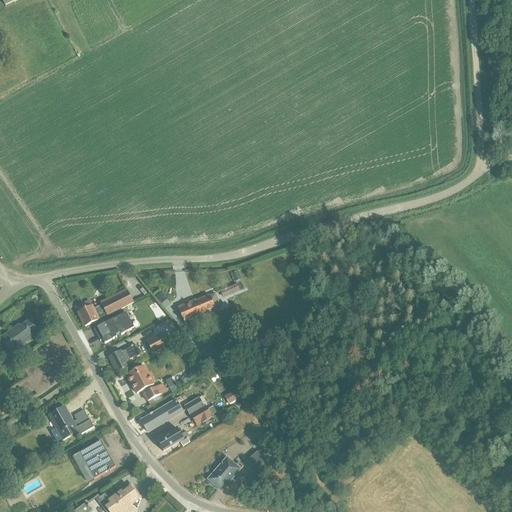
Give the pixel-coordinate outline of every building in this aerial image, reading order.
[(237,285),(221,292),(224,299),(240,292),(237,285)] [(85,328),(133,304),(128,292),(101,305),(102,306),(98,308),(94,311),(89,301),(76,308),(85,328)] [(162,293),(156,298),(162,305),(167,301),(162,293)] [(184,323),(197,318),(198,319),(216,311),(216,310),(221,308),(215,294),(178,310),(184,323)] [(127,314),(94,330),(100,342),(104,340),(106,343),(104,344),(105,345),(117,338),(116,336),(120,334),(121,336),(134,329),(127,314)] [(39,333),(30,321),(16,332),(15,330),(0,340),(10,354),(39,333)] [(149,347),(142,351),(146,359),(153,355),(153,356),(169,348),(168,345),(177,341),(174,336),(170,339),(167,333),(163,335),(162,334),(146,342),(149,347)] [(231,357),(210,333),(199,342),(220,366),(231,357)] [(123,350),(133,346),(129,339),(120,344),(123,350)] [(121,351),(108,358),(117,374),(129,368),(127,362),(141,355),(136,346),(122,353),(121,351)] [(190,362),(190,373),(202,374),(202,363),(190,362)] [(144,391),(145,394),(143,395),(147,403),(148,403),(161,396),(167,393),(163,385),(150,391),(149,388),(155,385),(155,384),(156,383),(151,373),(149,374),(145,366),(127,376),(137,395),(144,391)] [(216,374),(210,378),(213,383),(219,379),(216,374)] [(175,376),(168,379),(172,391),(179,388),(175,376)] [(232,393),(225,397),(229,405),(236,401),(232,393)] [(161,396),(148,403),(150,407),(163,400),(161,396)] [(190,416),(210,404),(208,402),(206,403),(203,397),(199,399),(199,398),(184,407),(190,416)] [(148,434),(183,413),(176,401),(143,421),(145,424),(143,426),(148,434)] [(210,404),(190,416),(197,427),(213,418),(212,416),(217,414),(211,403),(210,404)] [(0,413),(2,417),(12,411),(8,405),(0,409),(0,413)] [(78,433),(80,437),(94,429),(90,422),(85,412),(84,412),(85,414),(75,419),(75,418),(74,418),(80,427),(77,429),(64,408),(49,416),(56,429),(51,432),(57,444),(62,441),(63,442),(78,433)] [(47,430),(41,433),(48,444),(54,441),(47,430)] [(157,443),(159,448),(160,447),(163,453),(184,441),(178,430),(157,443)] [(90,485),(94,482),(94,481),(116,469),(109,456),(101,443),(73,459),(80,472),(87,485),(89,484),(90,485)] [(257,452),(249,460),(257,469),(273,455),(265,447),(258,453),(257,452)] [(244,467),(240,462),(236,466),(227,458),(213,475),(214,476),(209,482),(219,490),(224,485),(226,487),(244,467)] [(98,497),(96,499),(105,511),(133,511),(134,510),(130,504),(139,497),(132,488),(123,495),(122,493),(110,502),(105,496),(100,499),(98,497)]
